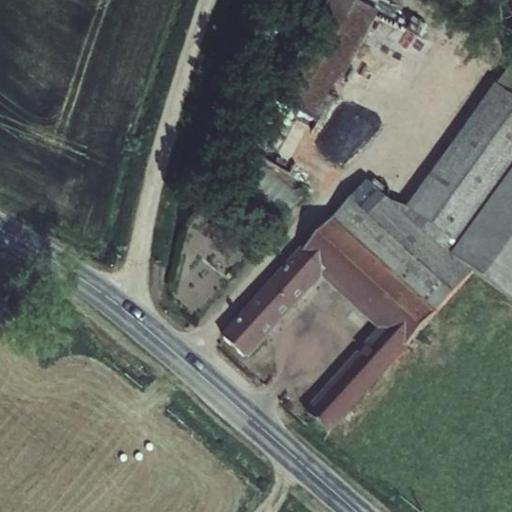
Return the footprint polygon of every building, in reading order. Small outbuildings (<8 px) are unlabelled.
[(385,3),(380,0),(327,0),(258,143),(302,166),(385,3)] [(454,246),(456,243),(511,164),(511,67),(419,202),(410,215),(454,246)] [(511,164),(456,243),(485,263),(493,269),(511,246),(511,164)] [(292,192),(271,166),(250,183),(271,209),(292,192)] [(378,169),(238,330),(259,350),(336,264),(399,321),(324,411),(341,426),(353,414),(419,337),(485,263),(456,243),(454,246),(410,215),(419,202),(399,188),(378,169)] [(511,246),(493,269),(511,281),(511,246)]
